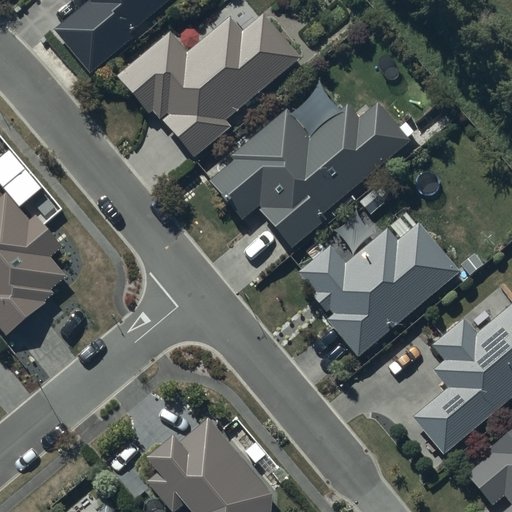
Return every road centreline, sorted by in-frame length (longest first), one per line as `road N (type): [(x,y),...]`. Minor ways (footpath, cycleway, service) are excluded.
road 1 (residential): [(0,47),(195,290)]
road 2 (residential): [(195,290),(382,511)]
road 3 (residential): [(0,454),(195,290)]
